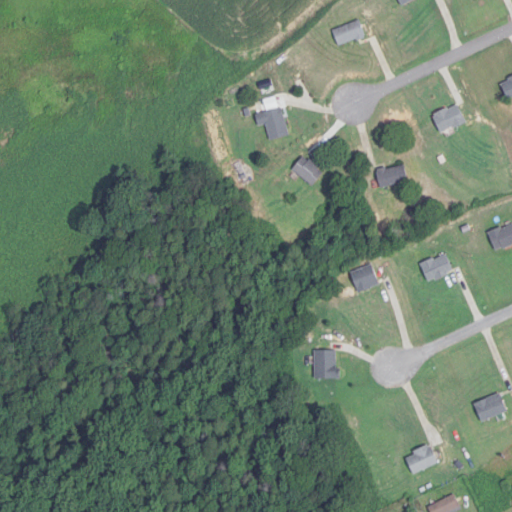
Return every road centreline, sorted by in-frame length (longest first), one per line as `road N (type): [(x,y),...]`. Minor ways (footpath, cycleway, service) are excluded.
road 1 (residential): [(511,31),(328,118)]
road 2 (residential): [(511,312),(368,381)]
